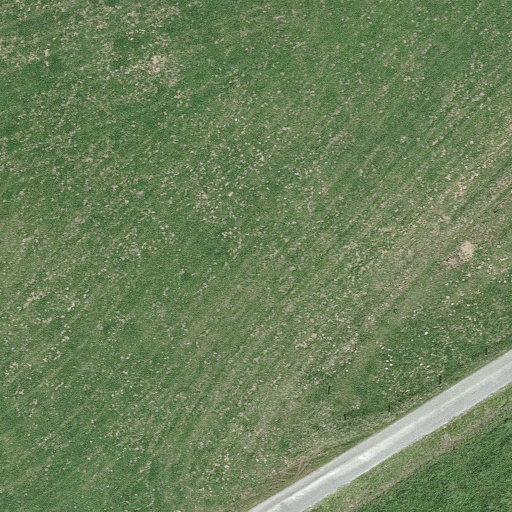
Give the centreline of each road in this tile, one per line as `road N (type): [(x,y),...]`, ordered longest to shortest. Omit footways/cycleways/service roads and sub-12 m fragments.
road 1 (track): [(237,511),(254,462),(286,412),(511,171)]
road 2 (unclassified): [(511,370),(285,511)]
